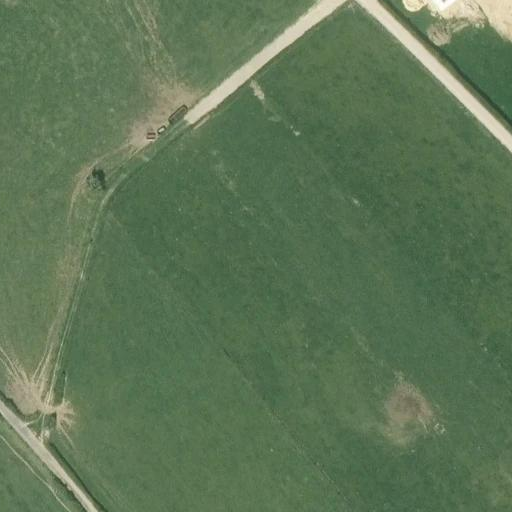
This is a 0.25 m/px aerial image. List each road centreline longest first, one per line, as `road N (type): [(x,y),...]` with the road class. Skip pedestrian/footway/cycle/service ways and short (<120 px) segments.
road 1 (track): [(28,433),(42,413),(107,188),(337,0)]
road 2 (track): [(511,151),(362,0)]
road 3 (track): [(91,511),(0,402)]
